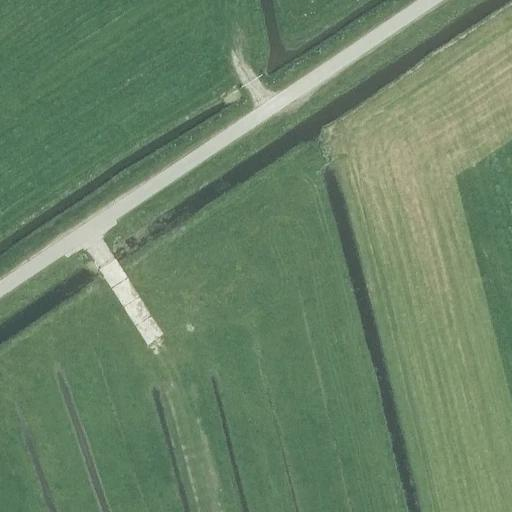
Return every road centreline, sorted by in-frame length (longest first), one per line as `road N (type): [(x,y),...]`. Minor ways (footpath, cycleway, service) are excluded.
road 1 (tertiary): [(0,290),(432,0)]
road 2 (track): [(157,342),(86,232)]
